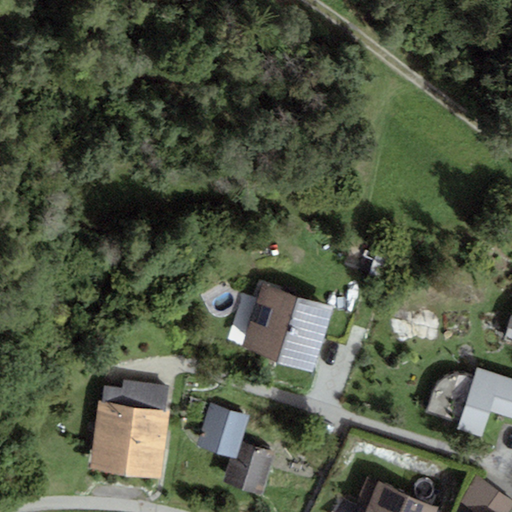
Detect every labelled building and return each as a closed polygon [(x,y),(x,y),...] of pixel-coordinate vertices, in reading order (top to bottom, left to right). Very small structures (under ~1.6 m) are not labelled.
[(322,306),(257,288),(241,345),(306,363),(322,306)] [(511,375),(476,364),(456,424),(482,433),(490,408),(511,415),(511,375)] [(106,381),(106,397),(171,398),(171,381),(106,381)] [(166,415),(102,405),(94,462),(157,472),(166,415)] [(246,419),(211,410),(201,449),(233,458),(227,482),(264,491),(273,455),(239,446),(246,419)] [(431,511),(433,508),(380,484),(367,511),(431,511)]
